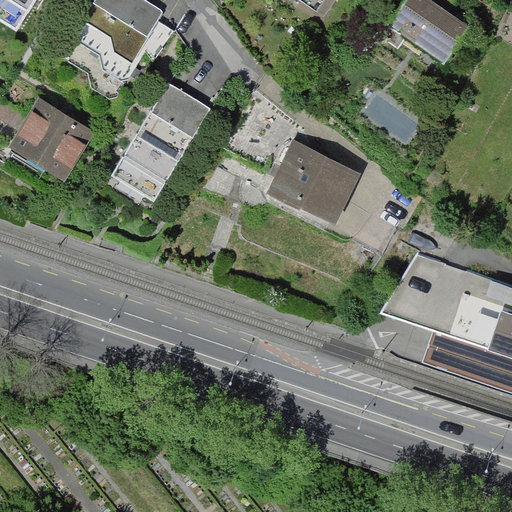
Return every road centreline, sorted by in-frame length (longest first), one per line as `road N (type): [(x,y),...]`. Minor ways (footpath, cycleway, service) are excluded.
road 1 (primary): [(511,443),(0,268)]
road 2 (primary): [(0,311),(511,485)]
